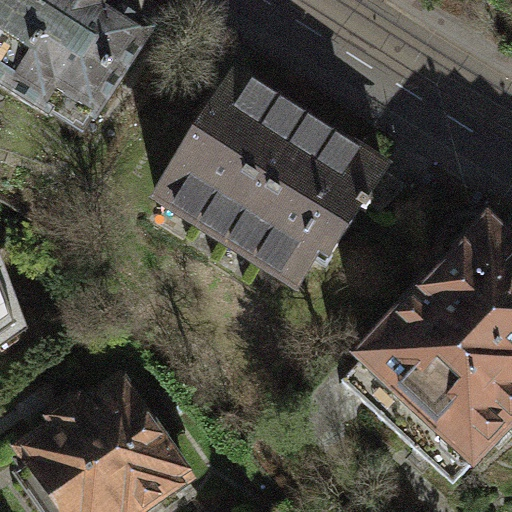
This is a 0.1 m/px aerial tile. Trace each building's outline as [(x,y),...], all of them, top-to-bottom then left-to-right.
[(0,0),(0,84),(83,136),(148,33),(112,10),(117,2),(114,0),(0,0)] [(233,75),(154,201),(295,288),(320,248),(331,255),(384,169),(233,75)] [(495,249),(478,234),(342,385),(453,485),(479,457),(483,461),(508,432),(503,428),(511,417),(511,249),(503,241),(495,249)] [(0,338),(16,327),(0,286),(0,338)] [(134,511),(185,477),(118,380),(80,406),(77,402),(49,421),(53,427),(19,450),(31,467),(20,475),(45,511),(134,511)]
